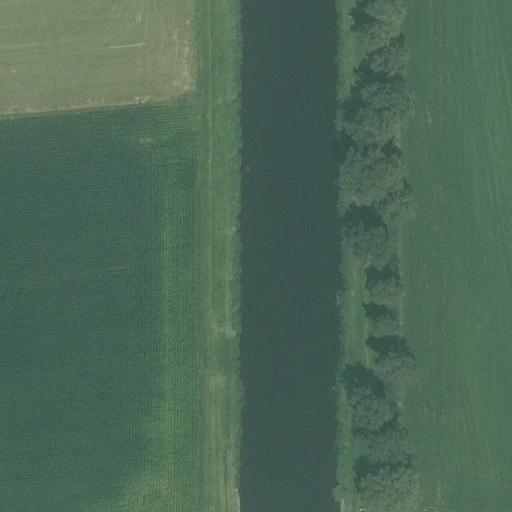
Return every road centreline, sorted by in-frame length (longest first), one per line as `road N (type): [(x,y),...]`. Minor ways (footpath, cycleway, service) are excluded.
road 1 (track): [(361,511),(360,0)]
road 2 (track): [(213,511),(212,0)]
